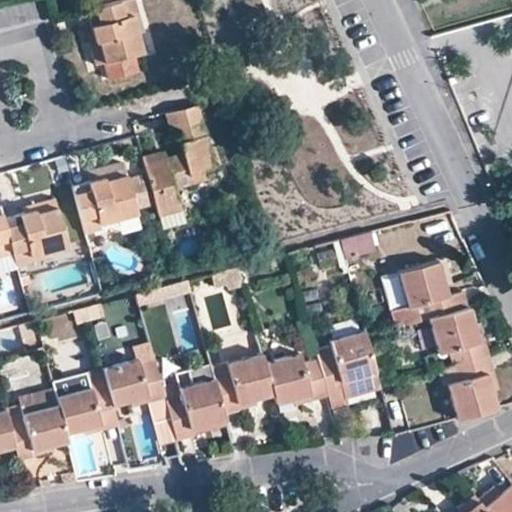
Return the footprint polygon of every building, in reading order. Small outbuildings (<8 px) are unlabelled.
[(118,0),(93,8),(97,23),(89,24),(86,25),(88,30),(92,41),(95,41),(101,61),(107,60),(113,78),(137,72),(133,53),(141,51),(135,33),(129,13),(122,15),(118,0)] [(133,0),(119,0),(118,0),(122,15),(129,13),(135,33),(142,31),(133,0)] [(97,23),(93,8),(85,9),(89,24),(97,23)] [(92,64),(101,61),(95,41),(92,41),(88,30),(84,31),(92,64)] [(180,151),(164,155),(142,161),(157,215),(177,208),(172,188),(204,179),(201,168),(213,166),(196,104),(161,112),(166,129),(173,128),(180,151)] [(162,149),(141,155),(142,161),(164,155),(162,149)] [(89,172),(91,179),(101,176),(102,178),(123,173),(120,163),(89,172)] [(101,176),(91,179),(70,184),(84,234),(98,229),(97,224),(134,213),(123,173),(102,178),(101,176)] [(20,206),(22,212),(32,208),(33,213),(55,207),(52,198),(20,206)] [(32,208),(22,212),(17,213),(19,221),(3,226),(7,240),(10,251),(25,247),(28,256),(47,251),(65,246),(55,207),(33,213),(32,208)] [(19,221),(17,213),(1,217),(3,226),(19,221)] [(138,228),(134,213),(97,224),(98,229),(117,224),(119,233),(138,228)] [(354,237),(338,241),(343,257),(358,254),(354,237)] [(0,253),(10,251),(7,240),(0,241),(0,253)] [(383,252),(397,248),(395,242),(381,245),(383,252)] [(49,256),(47,251),(28,256),(25,247),(10,251),(15,265),(49,256)] [(411,304),(446,294),(436,259),(393,271),(403,306),(411,304)] [(236,267),(222,271),(226,290),(241,286),(236,267)] [(387,309),(403,306),(393,271),(377,275),(387,309)] [(26,274),(17,276),(20,285),(29,283),(26,274)] [(185,281),(152,289),(156,300),(188,292),(185,281)] [(446,294),(411,304),(415,318),(425,316),(465,305),(461,290),(446,294)] [(98,304),(84,308),(88,320),(102,316),(98,304)] [(467,305),(465,305),(425,316),(427,325),(433,344),(435,351),(446,349),(450,363),(481,354),(472,322),(467,305)] [(84,308),(71,311),(74,323),(88,320),(84,308)] [(478,321),(472,322),(481,354),(487,353),(478,321)] [(29,322),(17,325),(20,340),(32,336),(29,322)] [(433,344),(427,325),(416,329),(420,347),(433,344)] [(379,328),(364,332),(367,342),(382,339),(379,328)] [(367,342),(364,332),(363,330),(326,338),(329,346),(312,349),(314,357),(322,389),(324,396),(325,399),(343,395),(342,393),(338,379),(374,370),(367,342)] [(257,347),(259,353),(260,358),(270,355),(268,345),(257,347)] [(296,352),(261,361),(269,392),(272,402),(290,397),(322,389),(314,357),(300,360),(296,352)] [(261,361),(260,358),(259,353),(224,361),(228,372),(211,375),(212,377),(219,405),(253,397),(269,392),(261,361)] [(496,386),(487,353),(481,354),(490,388),(496,386)] [(490,388),(481,354),(450,363),(437,367),(441,382),(444,382),(454,417),(491,407),(495,406),(490,388)] [(137,358),(100,367),(106,387),(110,404),(127,400),(160,391),(158,385),(151,360),(138,363),(137,358)] [(342,393),(378,383),(374,370),(338,379),(342,393)] [(175,382),(158,385),(160,391),(161,397),(170,431),(206,422),(223,418),(221,412),(219,405),(212,377),(177,386),(175,382)] [(88,386),(53,394),(54,403),(63,432),(79,428),(115,420),(110,404),(106,387),(90,391),(88,386)] [(324,396),(322,389),(290,397),(292,403),(324,396)] [(129,406),(161,397),(160,391),(127,400),(129,406)] [(255,404),(253,397),(219,405),(221,412),(255,404)] [(20,419),(6,422),(12,446),(14,453),(47,445),(65,441),(63,432),(54,403),(19,412),(20,419)] [(2,408),(0,408),(0,449),(12,446),(6,422),(2,408)] [(116,426),(115,420),(79,428),(81,434),(116,426)] [(207,428),(206,422),(170,431),(172,439),(207,428)] [(49,450),(47,445),(14,453),(16,459),(49,450)] [(511,511),(511,485),(509,482),(498,491),(492,485),(474,498),(477,502),(480,506),(485,511),(511,511)] [(485,511),(480,506),(477,502),(474,498),(471,494),(455,507),(458,511),(485,511)]
